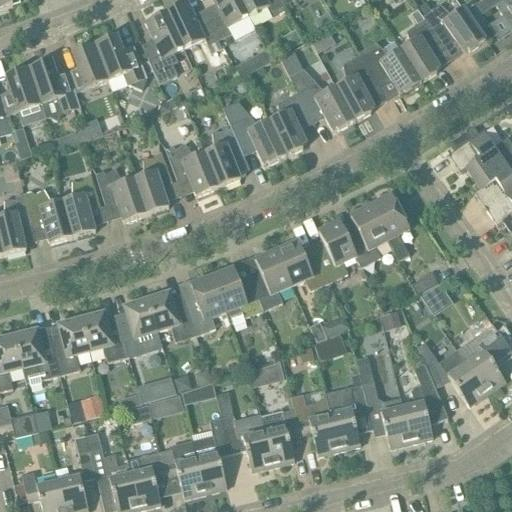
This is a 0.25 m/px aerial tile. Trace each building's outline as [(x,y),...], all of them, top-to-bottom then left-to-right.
[(0,0),(0,12),(12,8),(9,0),(0,0)] [(9,0),(12,8),(13,8),(11,3),(21,0),(9,0)] [(211,0),(218,12),(207,17),(220,43),(232,37),(228,30),(249,20),(238,0),(211,0)] [(273,15),(284,8),(279,0),(238,0),(249,20),(269,9),(273,15)] [(279,0),(284,8),(296,2),(294,0),(279,0)] [(475,7),(482,17),(495,8),(506,0),(479,0),(481,3),(475,7)] [(511,0),(506,0),(495,8),(511,31),(511,0)] [(218,43),(220,43),(207,17),(196,23),(188,5),(166,15),(184,52),(205,42),(208,49),(211,56),(222,51),(218,43)] [(479,34),(465,14),(462,11),(452,18),(439,7),(422,19),(425,22),(441,47),(453,40),(464,56),(468,53),(469,55),(485,44),(479,35),(479,34)] [(475,7),(465,14),(479,34),(490,27),(482,17),(475,7)] [(418,12),(411,17),(418,27),(425,22),(422,19),(418,12)] [(184,52),(166,15),(145,25),(153,43),(142,48),(148,61),(150,66),(153,74),(159,87),(177,78),(173,68),(178,65),(174,56),(184,52)] [(441,47),(425,22),(418,27),(406,34),(410,46),(399,53),(421,86),(436,76),(435,74),(440,72),(429,55),(441,47)] [(141,95),(147,81),(143,70),(134,49),(122,54),(116,38),(94,46),(108,83),(123,78),(127,89),(141,95)] [(108,83),(94,46),(71,55),(78,71),(67,75),(75,96),(86,92),(108,83)] [(421,86),(399,53),(390,59),(376,46),(358,56),(360,58),(377,87),(389,80),(399,97),(404,94),(405,96),(421,86)] [(273,65),(266,53),(234,70),(240,82),(273,65)] [(346,84),(335,90),(354,125),(371,116),(370,114),(374,111),(365,94),(377,87),(360,58),(342,68),(346,84)] [(28,70),(41,108),(57,102),(63,117),(80,110),(75,96),(67,75),(56,79),(51,63),(28,70)] [(11,94),(0,98),(7,119),(41,108),(28,70),(5,78),(11,94)] [(297,97),(311,123),(323,117),(332,134),(337,132),(338,134),(354,125),(335,90),(325,96),(317,87),(303,73),(289,80),(297,97)] [(280,118),(269,124),(286,160),(302,152),(302,150),(306,147),(298,130),(311,123),(297,97),(277,107),(280,118)] [(170,113),(182,108),(179,99),(166,104),(170,113)] [(163,103),(158,114),(162,116),(170,113),(166,104),(163,103)] [(230,128),(242,156),(255,150),(263,168),(268,166),(269,168),(286,160),(269,124),(258,129),(238,105),(223,111),(230,128)] [(99,136),(112,133),(109,121),(96,124),(99,136)] [(214,152),(204,156),(218,191),(240,183),(233,163),(243,158),(242,156),(230,128),(222,131),(223,134),(212,136),(214,152)] [(473,181),(511,154),(511,147),(507,140),(494,150),(482,134),(448,158),(460,175),(466,171),(473,181)] [(53,143),(56,152),(69,149),(66,140),(53,143)] [(218,191),(204,156),(194,160),(184,147),(176,153),(173,150),(166,153),(170,166),(177,185),(188,181),(196,200),(218,191)] [(474,195),(485,212),(511,193),(511,175),(510,173),(511,171),(511,154),(473,181),(480,191),(474,195)] [(134,182),(146,218),(169,211),(162,190),(173,186),(165,168),(161,155),(153,158),(154,161),(143,162),(144,179),(134,182)] [(146,218),(134,182),(124,185),(115,172),(106,178),(104,175),(96,177),(99,190),(105,209),(116,206),(123,226),(146,218)] [(72,201),(62,204),(72,241),(95,235),(90,214),(101,211),(95,191),(91,179),(83,181),(83,185),(72,185),(72,201)] [(49,248),(72,241),(62,204),(52,207),(43,193),(34,198),(32,195),(24,197),(32,230),(44,227),(49,248)] [(510,235),(511,233),(511,193),(485,212),(497,229),(503,225),(510,235)] [(32,230),(24,197),(15,199),(15,203),(5,203),(4,219),(0,219),(0,247),(3,259),(26,253),(21,233),(32,230)] [(392,198),(371,209),(388,243),(388,244),(399,264),(409,259),(398,238),(409,232),(407,227),(409,226),(404,217),(402,218),(392,198)] [(356,232),(346,237),(362,271),(381,261),(376,250),(388,244),(388,243),(371,209),(350,220),(356,232)] [(361,271),(362,271),(346,237),(340,225),(318,235),(324,248),(314,252),(329,286),(348,277),(343,266),(356,260),(361,271)] [(276,254),(292,289),(305,284),(310,295),(329,286),(314,252),(303,257),(298,245),(276,254)] [(292,289),(276,254),(255,263),(260,276),(250,280),(263,315),(283,306),(278,295),(292,289)] [(234,330),(245,326),(243,322),(263,315),(250,280),(238,284),(234,272),(212,280),(226,316),(230,327),(233,326),(234,330)] [(438,287),(432,276),(411,288),(417,299),(438,287)] [(226,316),(212,280),(190,288),(195,301),(184,305),(196,339),(196,340),(216,332),(212,321),(226,316)] [(440,287),(419,298),(427,310),(446,296),(440,287)] [(147,302),(157,335),(171,331),(175,346),(196,339),(184,305),(183,303),(172,307),(169,295),(147,302)] [(128,321),(118,324),(127,355),(147,349),(144,339),(157,335),(147,302),(125,309),(128,321)] [(402,330),(397,315),(381,320),(385,335),(402,330)] [(129,361),(127,355),(118,324),(106,327),(103,316),(81,322),(90,355),(103,351),(107,366),(129,361)] [(344,319),(333,324),(338,336),(349,331),(344,319)] [(60,332),(49,334),(60,379),(80,374),(76,358),(90,355),(81,322),(59,328),(60,332)] [(40,384),(60,379),(49,334),(37,337),(36,333),(14,338),(22,372),(26,388),(29,387),(30,389),(40,387),(40,384)] [(458,355),(466,367),(487,398),(505,385),(491,365),(501,358),(486,336),(458,355)] [(8,375),(22,372),(14,338),(0,341),(0,395),(13,392),(8,375)] [(312,351),(299,354),(302,366),(314,363),(312,351)] [(458,355),(457,354),(438,367),(447,387),(451,385),(469,410),(487,398),(466,367),(458,355)] [(367,360),(356,362),(357,369),(369,366),(367,360)] [(436,361),(424,366),(435,392),(448,421),(436,392),(447,387),(438,367),(436,361)] [(280,364),(250,375),(254,391),(285,383),(280,364)] [(368,415),(373,433),(384,431),(390,452),(411,447),(409,438),(408,433),(402,410),(400,402),(383,406),(378,403),(369,366),(357,369),(359,374),(362,388),(368,415)] [(409,438),(411,447),(433,442),(429,429),(448,421),(435,392),(424,366),(413,371),(420,389),(414,390),(411,395),(414,407),(402,410),(408,433),(409,438)] [(207,373),(200,376),(204,388),(212,385),(207,373)] [(359,374),(351,376),(354,390),(325,397),(326,401),(330,418),(339,455),(360,449),(353,418),(357,418),(368,415),(362,388),(359,374)] [(94,378),(88,380),(92,395),(98,394),(94,378)] [(171,380),(149,386),(154,403),(167,399),(176,397),(171,380)] [(105,418),(100,398),(81,403),(86,423),(105,418)] [(139,398),(119,403),(121,413),(141,408),(139,398)] [(180,399),(169,402),(171,407),(178,410),(183,409),(180,399)] [(339,455),(330,418),(326,401),(321,401),(315,407),(294,412),(300,439),(311,436),(317,460),(339,455)] [(159,406),(149,409),(152,421),(162,419),(159,406)] [(148,409),(127,414),(130,427),(151,421),(148,409)] [(232,410),(220,412),(223,422),(234,419),(232,410)] [(261,420),(264,434),(273,471),(294,466),(289,442),(300,439),(294,412),(282,415),(261,420)] [(60,416),(58,420),(60,428),(70,425),(68,415),(60,416)] [(38,436),(34,416),(10,422),(15,441),(31,437),(34,436),(38,436)] [(240,446),(229,449),(231,458),(246,454),(251,476),(273,471),(264,434),(261,420),(260,418),(247,422),(251,437),(242,439),(239,440),(240,446)] [(223,422),(222,422),(226,438),(229,449),(240,446),(239,440),(234,419),(223,422)] [(217,452),(229,449),(226,438),(222,422),(210,425),(213,438),(217,452)] [(31,437),(34,447),(47,444),(44,434),(38,436),(34,436),(31,437)] [(90,454),(96,481),(108,478),(107,473),(98,436),(86,439),(90,454)] [(206,498),(227,492),(219,461),(231,458),(229,449),(217,452),(213,438),(192,444),(193,445),(196,461),(206,498)] [(90,454),(86,439),(74,442),(85,484),(96,481),(90,454)] [(196,461),(193,445),(171,450),(172,452),(160,455),(167,482),(178,479),(184,503),(206,498),(196,461)] [(142,474),(130,477),(138,511),(146,511),(161,508),(155,485),(167,482),(160,455),(139,460),(142,474)] [(126,465),(127,468),(107,473),(108,478),(116,511),(138,511),(130,477),(127,464),(126,465)] [(64,511),(58,484),(37,489),(34,476),(22,479),(28,505),(40,503),(41,511),(64,511)] [(58,484),(64,511),(87,511),(83,494),(80,479),(58,484)]
